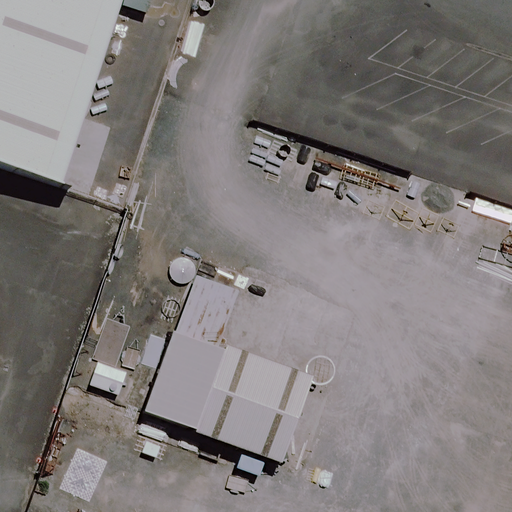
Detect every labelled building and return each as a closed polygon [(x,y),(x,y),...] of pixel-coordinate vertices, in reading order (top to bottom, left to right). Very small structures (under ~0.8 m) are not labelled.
[(101,0),(0,0),(0,169),(41,183),(101,0)] [(181,248),(124,229),(112,263),(170,282),(181,248)] [(164,293),(106,276),(96,310),(154,327),(164,293)] [(232,292),(189,277),(169,331),(160,334),(131,412),(268,461),(298,378),(212,347),(232,292)] [(149,339),(91,321),(69,392),(126,410),(149,339)]
